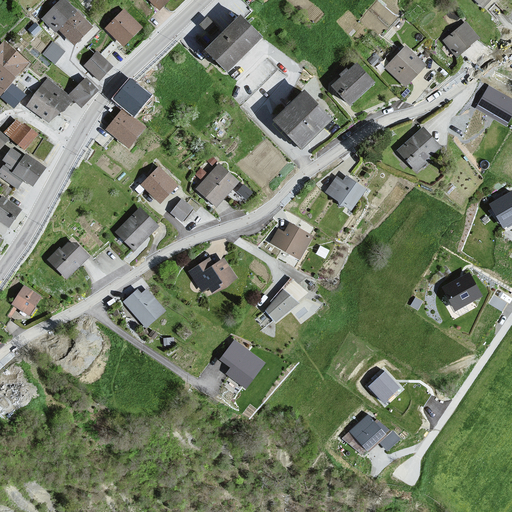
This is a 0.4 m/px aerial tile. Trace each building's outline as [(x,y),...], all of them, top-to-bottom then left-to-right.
[(50,33),(54,30),(73,11),(62,0),(56,0),(37,19),(50,33)] [(141,0),(153,12),(164,0),(141,0)] [(470,0),(482,11),(492,0),(470,0)] [(100,28),(119,47),(139,28),(121,9),(100,28)] [(73,11),(54,30),(70,46),(88,28),(73,11)] [(200,51),(221,73),(258,38),(236,16),(200,51)] [(203,17),(195,25),(200,30),(208,22),(203,17)] [(440,40),(454,58),(468,47),(466,44),(475,37),(463,22),(440,40)] [(30,24),(24,29),(29,35),(35,30),(30,24)] [(0,43),(0,90),(9,81),(25,63),(2,41),(0,43)] [(422,64),(402,45),(381,66),(401,86),(422,64)] [(95,50),(81,64),(95,80),(109,66),(95,50)] [(348,106),(372,84),(354,64),(329,86),(348,106)] [(82,76),(64,95),(70,100),(78,107),(95,88),(82,76)] [(64,95),(45,77),(23,105),(45,124),(57,113),(59,113),(70,100),(64,95)] [(128,80),(110,100),(119,108),(129,118),(147,98),(128,80)] [(9,81),(0,90),(0,98),(10,108),(23,93),(9,81)] [(476,107),(509,124),(511,118),(511,95),(488,83),(476,107)] [(328,119),(302,93),(270,123),(296,150),(328,119)] [(101,129),(125,150),(142,131),(129,118),(119,108),(101,129)] [(13,119),(2,132),(21,149),(32,137),(13,119)] [(392,149),(413,173),(427,160),(425,157),(437,147),(419,126),(392,149)] [(40,139),(29,154),(42,163),(52,148),(40,139)] [(8,148),(0,157),(0,161),(1,163),(1,165),(5,170),(17,155),(8,148)] [(19,181),(27,187),(39,168),(22,153),(7,173),(19,181)] [(192,189),(212,208),(236,182),(216,163),(192,189)] [(5,170),(1,165),(0,166),(0,180),(12,190),(19,181),(7,173),(5,170)] [(136,184),(156,204),(174,186),(155,166),(136,184)] [(363,188),(343,175),(340,180),(333,176),(321,193),(347,211),(363,188)] [(238,190),(248,197),(253,189),(244,183),(238,190)] [(486,202),(499,228),(511,220),(511,194),(510,190),(486,202)] [(19,210),(0,197),(0,225),(6,230),(19,210)] [(191,209),(178,198),(168,211),(181,222),(191,209)] [(136,206),(111,232),(131,251),(156,225),(136,206)] [(285,222),(280,231),(275,229),(267,243),(296,260),(310,236),(285,222)] [(43,259),(63,279),(85,258),(67,239),(58,249),(56,246),(43,259)] [(204,289),(207,295),(233,279),(219,257),(210,262),(207,256),(185,270),(198,292),(204,289)] [(456,308),(484,293),(470,269),(442,285),(456,308)] [(260,310),(270,321),(294,302),(305,292),(286,277),(266,300),(269,301),(260,310)] [(39,297),(20,285),(6,305),(25,317),(39,297)] [(119,302),(142,328),(162,310),(143,288),(137,293),(134,289),(119,302)] [(423,299),(416,295),(411,303),(419,307),(423,299)] [(171,336),(159,337),(160,346),(172,345),(171,336)] [(220,358),(231,366),(226,373),(247,388),(267,360),(235,337),(220,358)] [(366,384),(385,404),(404,387),(385,367),(366,384)] [(369,449),(387,432),(368,412),(350,429),(369,449)] [(401,439),(392,430),(381,441),(390,450),(401,439)]
